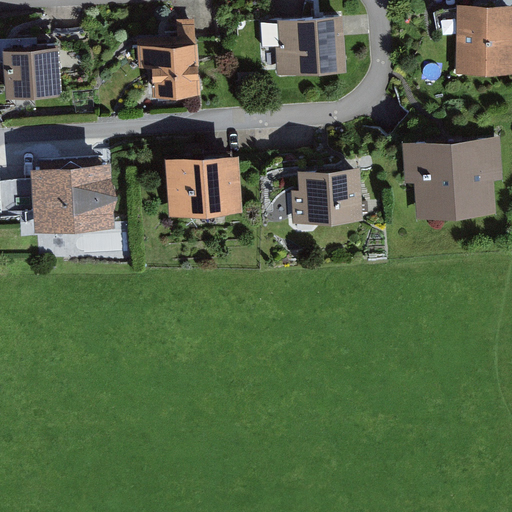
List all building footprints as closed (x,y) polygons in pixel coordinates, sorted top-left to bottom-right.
[(458,10),(439,9),(439,28),(458,29),(458,10)] [(511,10),(461,9),(460,69),(511,70),(511,10)] [(292,18),(278,19),(281,73),(345,70),(342,16),(292,18)] [(195,38),(139,42),(141,65),(155,64),(157,94),(198,91),(195,38)] [(57,47),(3,51),(7,99),(61,95),(57,47)] [(497,146),(404,152),(410,235),(502,229),(497,146)] [(235,165),(160,166),(161,235),(236,234),(235,165)] [(348,167),(288,171),(292,248),(370,243),(366,166),(348,167)] [(116,167),(27,171),(30,243),(119,239),(116,167)]
